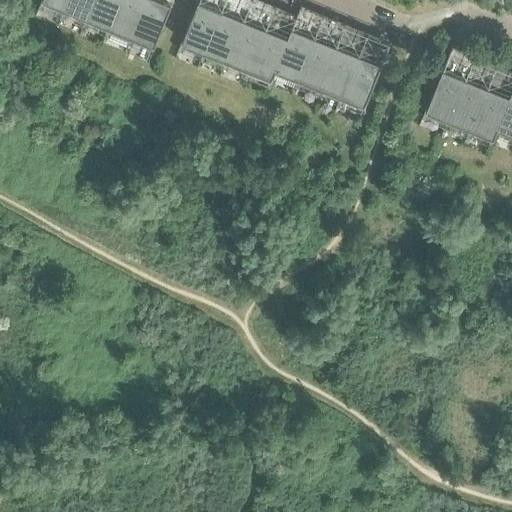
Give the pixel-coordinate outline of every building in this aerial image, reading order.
[(68,8),(86,15),(86,14),(87,15),(92,0),(67,0),(65,6),(64,5),(64,6),(60,15),(64,17),(68,8)] [(90,17),(108,24),(108,23),(109,24),(118,0),(92,0),(87,15),(86,14),(86,15),(82,24),(87,26),(90,17)] [(113,26),(130,33),(131,33),(144,0),(118,0),(109,24),(108,23),(108,24),(104,33),(109,35),(113,26)] [(131,33),(130,33),(127,42),(131,44),(135,35),(154,43),(171,0),(144,0),(131,33)] [(185,41),(203,48),(204,47),(204,48),(221,6),(207,0),(196,0),(177,48),(182,50),(185,41)] [(208,50),(225,58),(226,57),(227,57),(244,15),(221,6),(204,48),(204,47),(203,48),(199,57),(204,59),(208,50)] [(230,59),(248,67),(248,66),(249,66),(266,24),(244,15),(227,57),(226,57),(225,58),(222,66),(226,68),(230,59)] [(252,68),(270,76),(270,75),(271,75),(292,23),(291,23),(287,33),(266,24),(249,66),(248,66),(248,67),(244,76),(248,77),(252,68)] [(275,66),(295,74),(296,74),(297,74),(314,32),(292,23),(271,75),(270,75),(270,76),(266,85),(271,86),(275,77),(272,76),(275,66)] [(300,76),(318,83),(320,83),(336,41),(314,32),(297,74),(296,74),(295,74),(292,83),(296,85),(300,76)] [(322,85),(340,93),(340,92),(342,93),(359,50),(336,41),(320,83),(318,83),(314,92),(319,94),(322,85)] [(340,92),(340,93),(336,101),(341,103),(344,94),(364,102),(382,60),(359,50),(342,93),(340,92)] [(429,109),(447,117),(448,116),(449,116),(465,74),(442,65),(421,116),(426,118),(429,109)] [(452,118),(470,126),(470,125),(471,125),(488,83),(465,74),(449,116),(448,116),(447,117),(444,125),(448,127),(452,118)] [(474,127),(492,135),(492,134),(493,134),(511,86),(511,84),(509,92),(488,83),(471,125),(470,125),(470,126),(466,135),(470,136),(474,127)] [(497,126),(511,131),(511,86),(493,134),(492,134),(492,135),(488,144),(493,145),(497,136),(494,134),(497,126)]
